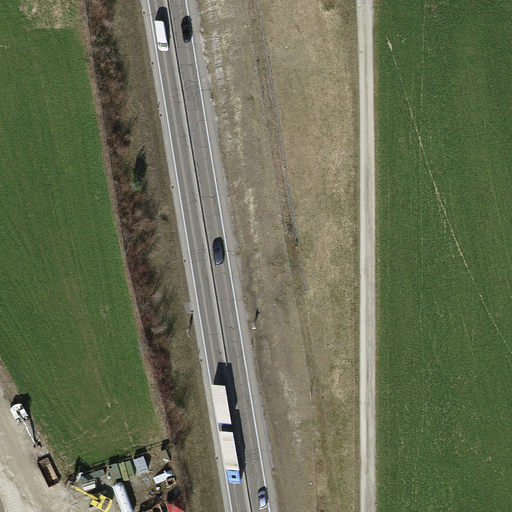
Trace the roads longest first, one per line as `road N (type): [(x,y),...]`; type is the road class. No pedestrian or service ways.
road 1 (trunk): [(262,511),(178,0)]
road 2 (trunk): [(158,0),(242,511)]
road 3 (trunk): [(329,511),(248,0)]
road 4 (track): [(368,511),(363,0)]
